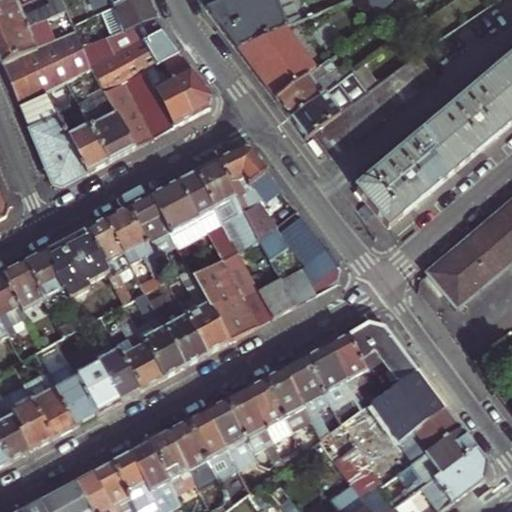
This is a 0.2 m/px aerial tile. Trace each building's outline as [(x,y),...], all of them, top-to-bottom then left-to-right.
[(0,0),(0,17),(16,11),(11,0),(0,0)] [(54,20),(63,16),(56,0),(46,0),(49,7),(54,20)] [(150,14),(143,0),(137,0),(110,12),(117,31),(77,48),(87,74),(158,35),(150,14)] [(104,0),(110,12),(137,0),(82,0),(83,1),(86,0),(104,0)] [(283,38),(267,0),(247,0),(204,16),(222,40),(235,58),(283,38)] [(490,0),(497,9),(510,0),(490,0)] [(16,11),(0,17),(0,42),(43,25),(54,20),(49,7),(20,19),(16,11)] [(0,66),(52,45),(43,25),(0,42),(0,66)] [(97,93),(100,99),(120,89),(147,75),(160,68),(169,85),(189,123),(205,114),(208,101),(183,67),(174,55),(159,36),(158,35),(87,74),(97,93)] [(55,44),(52,45),(0,66),(0,74),(7,92),(11,101),(15,111),(40,98),(61,87),(75,80),(87,74),(77,48),(72,37),(55,44)] [(255,86),(271,108),(303,85),(312,78),(283,38),(235,58),(255,86)] [(345,72),(338,60),(312,78),(303,85),(306,90),(321,81),(327,90),(336,84),(333,80),(345,72)] [(511,128),(511,64),(352,200),(383,238),(426,201),(476,159),(511,128)] [(311,142),(328,166),(432,90),(415,66),(347,115),(311,142)] [(321,81),(306,90),(303,85),(271,108),(281,121),(287,129),(349,83),(351,81),(345,72),(333,80),(336,84),(327,90),(321,81)] [(97,93),(87,74),(75,80),(85,99),(97,93)] [(150,80),(147,75),(120,89),(149,144),(172,132),(189,123),(169,85),(149,95),(143,84),(150,80)] [(360,96),(349,83),(287,129),(296,142),(301,149),(311,142),(347,115),(340,103),(350,97),(353,101),(360,96)] [(120,89),(100,99),(103,104),(128,155),(149,144),(120,89)] [(85,99),(71,106),(76,117),(103,104),(100,99),(97,93),(85,99)] [(82,179),(59,135),(49,115),(46,109),(40,98),(15,111),(51,195),(68,186),(82,179)] [(117,161),(128,155),(103,104),(76,117),(80,124),(103,168),(117,161)] [(103,168),(80,124),(59,135),(82,179),(95,172),(103,168)] [(249,156),(239,155),(215,167),(259,248),(268,265),(286,252),(273,233),(295,217),(275,190),(249,156)] [(245,258),(259,248),(215,167),(208,171),(194,179),(221,228),(228,224),(245,258)] [(177,253),(205,238),(220,267),(223,265),(236,258),(221,228),(194,179),(178,187),(149,202),(175,251),(177,253)] [(511,187),(428,259),(458,294),(511,248),(511,187)] [(154,262),(175,251),(149,202),(144,205),(129,213),(154,262)] [(167,286),(154,262),(129,213),(121,217),(106,225),(129,269),(142,263),(152,282),(157,291),(166,287),(167,286)] [(299,222),(280,237),(288,249),(308,234),(305,229),(299,222)] [(245,258),(228,224),(221,228),(236,258),(239,262),(245,258)] [(129,269),(106,225),(99,229),(84,237),(93,254),(98,251),(107,268),(104,269),(109,278),(125,308),(131,305),(123,290),(136,283),(129,269)] [(315,243),(308,234),(288,249),(298,261),(318,246),(315,243)] [(98,251),(93,254),(84,237),(80,239),(62,248),(47,256),(57,275),(54,277),(64,295),(66,293),(72,303),(91,293),(89,289),(109,278),(104,269),(107,268),(98,251)] [(324,255),(318,246),(298,261),(307,273),(327,258),(324,255)] [(24,268),(43,305),(64,295),(54,277),(57,275),(47,256),(39,260),(24,268)] [(272,324),(258,298),(239,262),(236,258),(223,265),(258,332),(267,327),(272,324)] [(333,267),(327,258),(307,273),(304,276),(310,287),(335,269),(333,267)] [(258,332),(223,265),(220,267),(192,281),(228,349),(248,338),(258,332)] [(22,316),(43,305),(24,268),(18,272),(3,279),(22,316)] [(338,273),(335,269),(310,287),(317,300),(334,291),(337,279),(338,273)] [(310,287),(304,276),(301,273),(291,279),(306,306),(317,300),(310,287)] [(189,289),(195,301),(178,310),(205,361),(219,354),(228,349),(192,281),(188,275),(183,278),(189,289)] [(167,286),(166,287),(172,298),(189,289),(183,278),(167,286)] [(25,322),(22,316),(3,279),(0,280),(0,322),(5,333),(25,322)] [(294,313),(306,306),(291,279),(279,286),(294,313)] [(156,292),(157,291),(152,282),(139,289),(144,298),(156,292)] [(294,313),(279,286),(258,298),(272,324),(294,313)] [(198,365),(205,361),(178,310),(172,298),(166,287),(157,291),(156,292),(168,315),(156,322),(183,373),(198,365)] [(72,303),(66,293),(64,295),(43,305),(48,315),(72,303)] [(176,377),(183,373),(156,322),(144,298),(133,304),(145,327),(134,334),(161,385),(176,377)] [(58,334),(63,342),(77,334),(86,330),(80,320),(57,332),(58,334)] [(125,345),(114,350),(118,356),(140,397),(152,390),(161,385),(134,334),(126,320),(121,323),(124,330),(119,332),(125,345)] [(359,365),(373,357),(396,390),(415,376),(394,350),(374,324),(345,340),(359,365)] [(38,345),(42,354),(55,346),(63,342),(58,334),(38,345)] [(490,336),(472,349),(479,359),(487,369),(504,356),(490,336)] [(332,371),(337,369),(346,387),(344,387),(350,398),(351,400),(360,417),(367,411),(371,409),(359,387),(369,382),(359,365),(345,340),(339,343),(322,352),(332,371)] [(350,398),(344,387),(346,387),(337,369),(332,371),(322,352),(317,355),(302,363),(327,409),(340,431),(342,429),(348,425),(338,407),(351,400),(350,398)] [(140,397),(118,356),(74,380),(96,421),(134,400),(140,397)] [(327,409),(302,363),(296,366),(281,375),(309,427),(319,446),(331,437),(318,414),(327,409)] [(49,390),(72,377),(67,367),(44,380),(49,390)] [(273,379),(261,385),(290,438),(309,427),(281,375),(273,379)] [(371,409),(367,411),(396,450),(414,437),(444,414),(415,376),(396,390),(371,409)] [(65,438),(73,433),(49,390),(44,380),(42,377),(21,388),(23,391),(28,401),(51,445),(65,438)] [(96,421),(74,380),(72,377),(49,390),(73,433),(88,425),(96,421)] [(290,438),(261,385),(255,388),(242,396),(280,466),(287,461),(278,444),(290,438)] [(0,404),(4,413),(28,401),(23,391),(0,402),(0,404)] [(280,466),(242,396),(236,399),(224,405),(253,458),(264,452),(274,470),(280,466)] [(4,413),(7,418),(9,417),(20,437),(17,438),(27,458),(43,450),(51,445),(28,401),(4,413)] [(17,438),(20,437),(9,417),(7,418),(4,413),(0,404),(0,454),(8,469),(21,461),(27,458),(17,438)] [(233,469),(253,458),(224,405),(218,409),(203,417),(233,469)] [(444,414),(414,437),(429,457),(459,434),(454,428),(447,418),(444,414)] [(249,497),(233,469),(203,417),(198,420),(183,428),(212,480),(223,474),(240,504),(246,499),(249,497)] [(165,438),(193,490),(212,480),(183,428),(177,431),(165,438)] [(459,434),(429,457),(405,474),(415,487),(396,500),(399,503),(391,510),(392,511),(396,511),(473,453),(470,448),(459,434)] [(193,490),(165,438),(159,441),(145,449),(174,501),(193,490)] [(171,511),(178,508),(174,501),(145,449),(138,452),(126,459),(153,507),(155,511),(171,511)] [(383,491),(353,453),(350,454),(379,494),(383,491)] [(444,511),(481,485),(484,467),(482,464),(473,453),(396,511),(444,511)] [(392,511),(391,510),(379,494),(350,454),(332,468),(348,489),(365,511),(392,511)] [(144,511),(153,507),(126,459),(122,462),(109,468),(132,511),(144,511)] [(132,511),(109,468),(104,471),(92,477),(111,511),(132,511)] [(111,511),(92,477),(87,480),(73,488),(87,511),(111,511)] [(87,511),(73,488),(60,494),(45,503),(39,506),(41,511),(87,511)] [(365,511),(348,489),(328,505),(333,511),(365,511)] [(292,511),(277,491),(269,497),(279,511),(292,511)]
